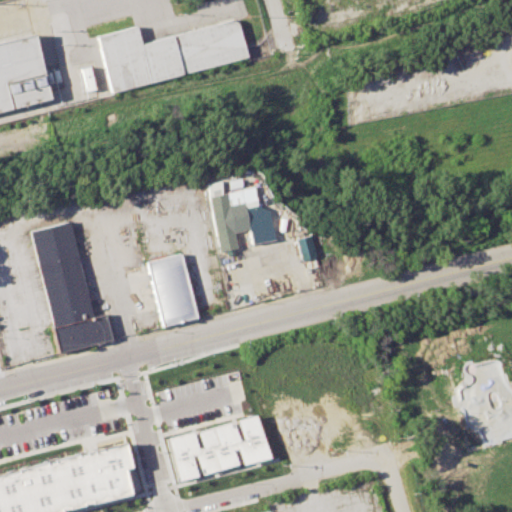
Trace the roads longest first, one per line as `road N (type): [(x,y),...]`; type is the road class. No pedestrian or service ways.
road 1 (tertiary): [(127,358),(511,256)]
road 2 (residential): [(144,511),(379,458)]
road 3 (residential): [(167,511),(127,358)]
road 4 (tertiary): [(0,388),(127,358)]
